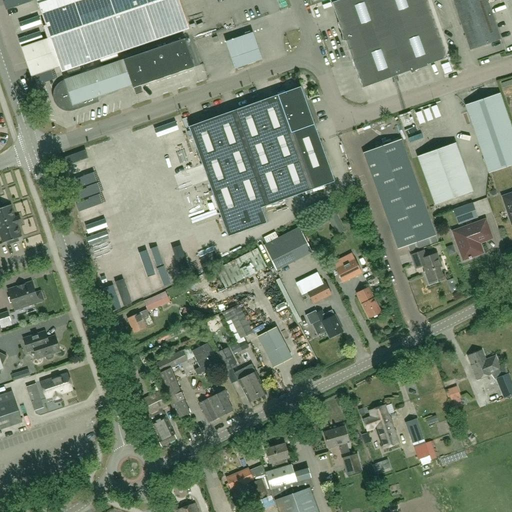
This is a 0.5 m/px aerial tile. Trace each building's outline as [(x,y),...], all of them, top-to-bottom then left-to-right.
[(51,0),(38,5),(61,73),(99,60),(101,64),(118,58),(117,54),(189,30),(178,0),(51,0)] [(274,0),(278,9),(284,7),(281,0),(274,0)] [(426,0),(340,0),(333,3),(340,22),(339,22),(343,34),(344,40),(344,41),(347,41),(363,89),(410,72),(412,74),(417,71),(429,66),(428,65),(448,58),(426,0)] [(452,0),(470,50),(500,40),(486,0),(452,0)] [(254,37),(227,47),(236,74),(264,64),(254,37)] [(58,91),(57,95),(57,99),(59,102),(61,105),(64,108),(67,109),(71,109),(75,109),(98,101),(97,99),(133,87),(134,90),(196,69),(186,39),(65,80),(66,84),(63,85),(60,88),(58,91)] [(163,81),(165,89),(202,80),(200,72),(163,81)] [(336,181),(302,87),(190,127),(230,237),(267,224),(261,208),(336,181)] [(488,172),(511,164),(511,132),(499,95),(466,106),(488,172)] [(401,141),(363,154),(398,250),(436,236),(401,141)] [(455,144),(418,158),(435,205),(473,191),(455,144)] [(137,153),(121,158),(132,192),(148,187),(137,153)] [(111,163),(90,167),(93,179),(113,175),(111,163)] [(168,196),(170,203),(192,195),(190,188),(168,196)] [(511,193),(502,197),(511,226),(511,225),(511,193)] [(458,225),(478,218),(472,203),(453,210),(458,225)] [(11,206),(0,209),(0,237),(2,244),(6,243),(7,246),(18,242),(17,239),(21,238),(11,206)] [(334,211),(326,214),(329,222),(334,233),(343,229),(334,211)] [(485,220),(452,232),(462,261),(481,255),(481,254),(482,252),(480,244),(492,240),(485,220)] [(453,245),(445,248),(448,256),(456,253),(453,245)] [(176,269),(189,265),(184,249),(170,253),(176,269)] [(267,268),(257,249),(216,271),(225,289),(267,268)] [(423,266),(425,273),(423,273),(428,287),(437,283),(436,280),(443,278),(439,268),(441,268),(436,254),(426,258),(423,251),(411,256),(416,269),(423,266)] [(336,269),(342,282),(361,274),(354,260),(336,269)] [(451,278),(443,279),(445,288),(453,287),(451,278)] [(105,295),(113,293),(111,282),(103,284),(105,295)] [(35,294),(31,283),(8,291),(14,311),(40,302),(42,299),(41,295),(37,294),(35,294)] [(307,293),(313,304),(331,295),(325,284),(307,293)] [(374,299),(369,288),(364,290),(357,294),(362,305),(369,319),(381,313),(374,299)] [(147,310),(147,311),(127,320),(134,334),(154,325),(148,313),(170,303),(166,293),(143,303),(147,310)] [(239,305),(222,313),(237,344),(246,340),(245,337),(253,333),(239,305)] [(179,313),(185,315),(187,309),(181,306),(179,313)] [(315,311),(305,316),(310,325),(312,324),(313,326),(319,323),(320,325),(322,324),(330,339),(342,332),(334,316),(333,316),(330,311),(326,313),(326,315),(324,316),(322,311),(317,314),(315,311)] [(187,323),(182,326),(170,332),(173,336),(184,330),(183,330),(189,327),(187,323)] [(276,328),(258,338),(273,368),(292,358),(276,328)] [(156,339),(158,343),(169,338),(167,333),(156,339)] [(39,334),(23,340),(27,353),(34,351),(37,360),(45,357),(46,360),(48,360),(52,359),(53,357),(52,355),(59,352),(54,337),(41,341),(39,334)] [(229,348),(217,353),(226,372),(238,366),(229,348)] [(495,356),(486,360),(482,350),(467,356),(477,380),(492,375),(491,374),(501,370),(495,356)] [(176,382),(171,369),(187,361),(182,351),(156,364),(157,365),(152,367),(157,375),(158,375),(177,419),(190,414),(176,382)] [(138,369),(134,360),(124,363),(128,373),(138,369)] [(250,382),(259,398),(267,394),(255,372),(251,365),(242,370),(248,383),(250,382)] [(248,383),(242,370),(235,374),(238,381),(250,403),(259,398),(250,382),(248,383)] [(23,371),(12,374),(15,381),(25,377),(23,371)] [(67,374),(40,383),(44,396),(50,394),(54,404),(62,401),(60,395),(72,391),(67,374)] [(511,381),(509,374),(495,379),(503,399),(511,395),(511,381)] [(27,387),(32,403),(41,400),(36,384),(27,387)] [(452,401),(460,398),(461,398),(457,386),(448,389),(449,393),(446,393),(448,399),(451,398),(452,401)] [(225,391),(199,404),(209,423),(233,411),(227,399),(228,398),(225,391)] [(0,395),(0,429),(22,422),(12,392),(0,395)] [(165,436),(168,443),(176,440),(162,411),(168,408),(160,392),(150,396),(156,408),(158,412),(155,413),(156,415),(155,416),(155,417),(156,417),(161,427),(160,427),(164,436),(165,436)] [(156,408),(150,396),(140,401),(151,424),(150,424),(161,447),(168,443),(165,436),(164,436),(160,427),(161,427),(156,417),(155,417),(155,416),(156,415),(155,413),(158,412),(156,408)] [(367,431),(391,422),(385,406),(369,411),(371,417),(363,420),(367,431)] [(414,447),(424,443),(422,438),(416,420),(405,423),(412,442),(414,447)] [(398,444),(391,422),(367,431),(375,428),(383,449),(398,444)] [(344,427),(323,433),(328,448),(339,445),(341,454),(349,452),(346,443),(349,442),(344,427)] [(414,447),(418,460),(429,456),(425,446),(435,443),(434,440),(424,443),(414,447)] [(409,443),(399,447),(402,454),(412,450),(409,443)] [(285,444),(265,450),(269,465),(271,464),(273,470),(288,465),(286,460),(289,459),(285,444)] [(357,454),(342,458),(347,475),(362,471),(357,454)] [(377,472),(390,468),(387,460),(375,464),(377,472)] [(247,493),(243,485),(253,481),(248,469),(226,479),(231,490),(232,490),(235,498),(247,493)] [(292,472),(294,482),(307,479),(305,469),(292,472)] [(272,471),(266,473),(268,478),(269,480),(275,478),(272,471)] [(271,489),(267,478),(250,484),(256,501),(270,495),(268,491),(271,489)] [(319,511),(311,487),(277,499),(280,511),(319,511)]
